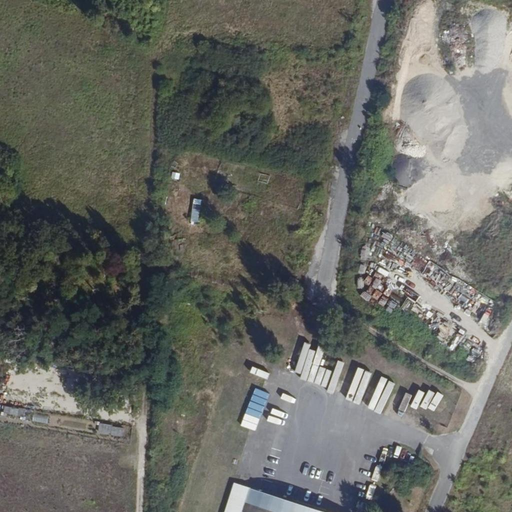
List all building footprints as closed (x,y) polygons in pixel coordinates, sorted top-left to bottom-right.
[(300,323),(290,364),(299,367),(297,374),(299,374),(303,361),(302,361),(311,326),(300,323)] [(382,416),(395,384),(360,370),(347,402),(382,416)] [(426,410),(433,394),(426,391),(419,407),(426,410)] [(246,413),(260,416),(263,404),(249,400),(246,413)] [(123,434),(124,425),(99,424),(98,433),(123,434)] [(327,511),(257,490),(236,484),(227,511),(327,511)]
